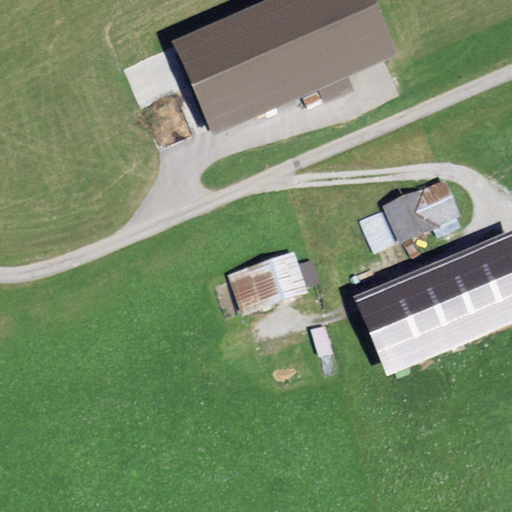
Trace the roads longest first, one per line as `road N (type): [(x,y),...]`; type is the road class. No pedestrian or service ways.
road 1 (unclassified): [(0,273),(55,267),(105,248),(511,74)]
road 2 (track): [(275,323),(466,244),(483,223),(478,191),(455,175),(300,186),(273,176)]
